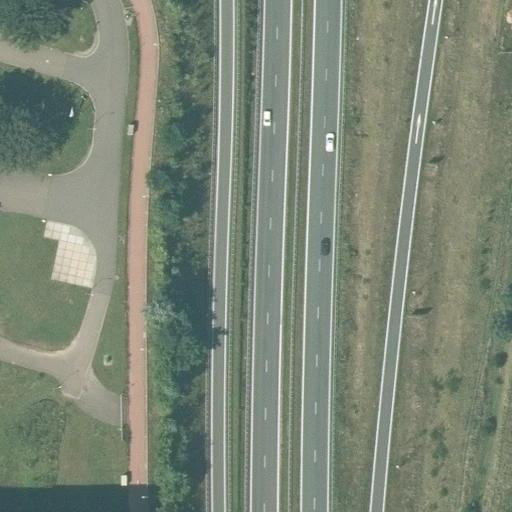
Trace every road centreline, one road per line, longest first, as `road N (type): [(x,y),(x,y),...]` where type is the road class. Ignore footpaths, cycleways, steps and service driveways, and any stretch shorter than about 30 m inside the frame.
road 1 (trunk): [(375,511),(435,0)]
road 2 (trunk): [(313,511),(326,0)]
road 3 (trunk): [(273,0),(262,511)]
road 4 (trunk): [(227,0),(220,511)]
